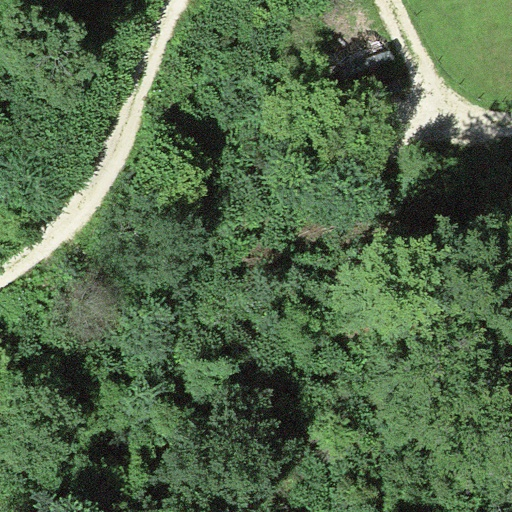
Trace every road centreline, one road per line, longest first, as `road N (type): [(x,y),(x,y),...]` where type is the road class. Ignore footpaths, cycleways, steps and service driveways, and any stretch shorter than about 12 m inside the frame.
road 1 (track): [(0,277),(32,254),(94,178),(173,0)]
road 2 (track): [(398,0),(446,96),(461,108),(511,111)]
